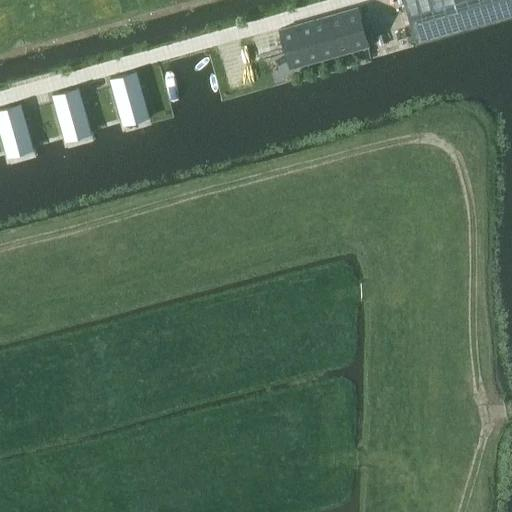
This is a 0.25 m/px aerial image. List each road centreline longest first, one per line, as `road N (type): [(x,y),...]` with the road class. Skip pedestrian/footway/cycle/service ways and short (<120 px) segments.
road 1 (track): [(490,418),(466,150),(434,137),(0,248)]
road 2 (residential): [(350,0),(0,99)]
